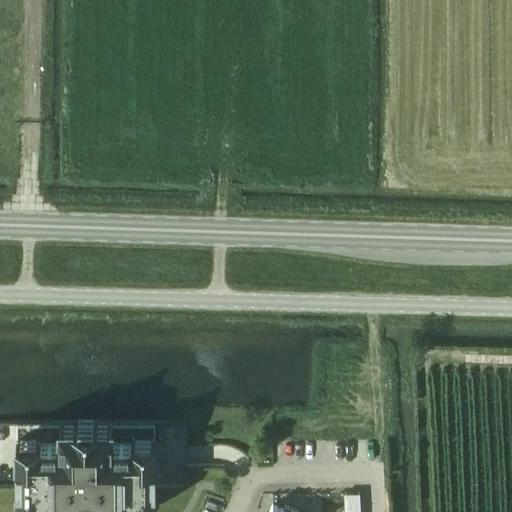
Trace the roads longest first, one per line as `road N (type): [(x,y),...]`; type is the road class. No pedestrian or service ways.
road 1 (secondary): [(511,243),(0,229)]
road 2 (unclassified): [(0,296),(511,310)]
road 3 (track): [(28,296),(31,0)]
road 4 (residential): [(236,511),(247,476),(371,474),(373,511)]
road 5 (track): [(216,302),(220,181)]
